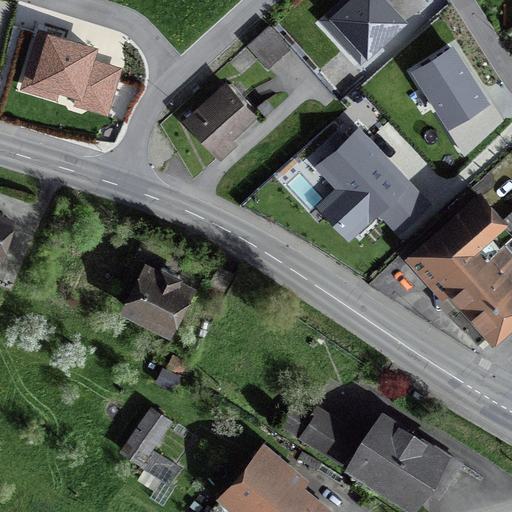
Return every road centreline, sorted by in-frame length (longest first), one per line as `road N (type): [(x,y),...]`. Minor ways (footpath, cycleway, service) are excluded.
road 1 (secondary): [(511,407),(231,232),(118,185)]
road 2 (residential): [(62,0),(136,25),(178,73)]
road 3 (residential): [(118,185),(148,110),(178,73)]
road 4 (secondary): [(118,185),(0,149)]
